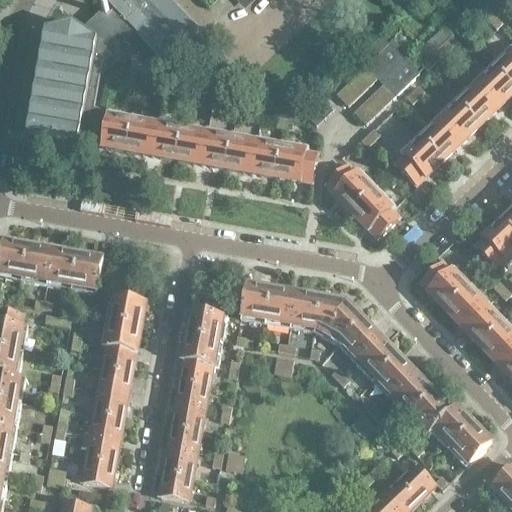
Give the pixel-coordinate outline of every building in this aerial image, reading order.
[(102,66),(135,34),(158,58),(156,61),(159,63),(161,61),(165,65),(199,33),(167,0),(102,0),(115,12),(89,37),(73,28),(46,33),(27,141),(50,156),(78,150),(80,138),(95,141),(100,113),(94,112),(102,66)] [(238,0),(248,9),(255,0),(238,0)] [(493,17),(476,0),(464,0),(464,1),(486,24),(493,17)] [(503,27),(493,17),(486,24),(496,34),(503,27)] [(427,74),(457,45),(452,39),(451,39),(443,31),(415,56),(424,65),(421,68),(427,74)] [(366,128),(419,77),(390,46),(388,48),(381,40),(359,62),(366,69),(336,98),(349,110),(378,82),(384,88),(354,116),(366,128)] [(511,89),(511,50),(492,69),(511,89)] [(461,60),(455,54),(448,60),(455,66),(461,60)] [(455,66),(448,60),(442,66),(449,72),(455,66)] [(511,98),(511,89),(492,69),(473,86),(498,112),(511,98)] [(498,112),(473,86),(455,103),(480,129),(498,112)] [(424,95),(418,89),(412,95),(418,101),(424,95)] [(418,101),(412,95),(406,101),(412,107),(418,101)] [(136,106),(137,97),(129,96),(128,105),(136,106)] [(144,108),(146,99),(137,97),(136,106),(144,108)] [(317,129),(333,113),(322,102),(305,118),(317,129)] [(480,129),(455,103),(437,121),(462,146),(480,129)] [(185,115),(187,107),(178,105),(177,114),(185,115)] [(194,117),(195,108),(187,107),(185,115),(194,117)] [(127,154),(134,119),(108,114),(102,148),(102,150),(127,154)] [(235,124),(236,116),(228,114),(226,123),(235,124)] [(243,126),(244,117),(236,116),(235,124),(243,126)] [(152,158),(158,123),(134,119),(127,154),(152,158)] [(462,146),(437,121),(419,138),(444,164),(462,146)] [(177,163),(183,128),(158,123),(152,158),(177,163)] [(284,134),(285,125),(277,123),(276,132),(284,134)] [(202,167),(208,132),(183,128),(177,163),(202,167)] [(226,172),(232,136),(208,132),(202,167),(226,172)] [(379,139),(373,132),(367,138),(373,145),(379,139)] [(251,176),(257,141),(232,136),(226,172),(251,176)] [(373,145),(367,138),(361,144),(367,150),(373,145)] [(416,190),(444,164),(419,138),(399,157),(403,161),(396,168),(397,170),(397,169),(415,188),(416,190)] [(276,180),(282,145),(257,141),(251,176),(276,180)] [(313,186),(318,159),(318,158),(308,156),(309,150),(282,145),(276,180),(313,187),(313,186)] [(352,216),(378,192),(360,173),(356,176),(348,169),(327,190),(352,216)] [(391,189),(399,180),(395,175),(386,184),(391,189)] [(400,222),(393,214),(396,210),(378,192),(352,216),(378,243),(400,222)] [(511,215),(502,225),(511,234),(511,215)] [(511,265),(511,234),(502,225),(475,251),(475,250),(474,251),(475,252),(475,251),(476,252),(477,252),(496,273),(504,265),(508,269),(511,265)] [(0,280),(23,285),(29,249),(3,245),(0,263),(0,280)] [(47,289),(54,254),(29,249),(23,285),(47,289)] [(72,293),(78,258),(54,254),(47,289),(72,293)] [(478,262),(472,255),(465,262),(471,268),(478,262)] [(97,298),(101,276),(104,263),(78,258),(72,293),(97,298)] [(447,314),(473,289),(454,270),(450,274),(443,266),(441,268),(422,286),(421,287),(447,314)] [(507,292),(501,285),(494,291),(500,298),(507,292)] [(266,327),(272,293),(247,288),(245,296),(240,323),(266,327)] [(464,332),(490,308),(473,289),(447,314),(464,332)] [(511,298),(511,297),(507,292),(500,298),(506,304),(511,298)] [(291,332),(298,297),(272,293),(266,327),(291,332)] [(315,336),(321,301),(298,297),(291,332),(315,336)] [(141,331),(144,315),(146,305),(144,305),(139,304),(140,304),(139,304),(138,304),(111,299),(106,324),(141,331)] [(339,349),(364,324),(354,314),(355,310),(339,302),(336,304),(321,301),(315,336),(339,349)] [(43,313),(45,304),(36,303),(34,311),(43,313)] [(52,314),(53,306),(45,304),(43,313),(52,314)] [(482,350),(508,326),(490,308),(464,332),(482,350)] [(224,345),(228,320),(202,315),(201,315),(194,314),(193,313),(188,339),(224,345)] [(0,352),(24,356),(28,331),(23,330),(25,319),(0,314),(0,352)] [(53,329),(55,320),(47,319),(45,327),(53,329)] [(61,330),(63,321),(55,320),(53,329),(61,330)] [(70,332),(72,323),(63,321),(61,330),(70,332)] [(137,356),(141,331),(106,324),(102,350),(107,351),(137,356)] [(356,367),(382,342),(364,324),(339,349),(356,367)] [(499,369),(511,356),(511,330),(508,326),(482,350),(499,369)] [(82,346),(83,338),(75,336),(73,345),(82,346)] [(219,371),(224,345),(188,339),(184,364),(214,370),(219,371)] [(245,350),(246,341),(238,339),(236,348),(245,350)] [(254,351),(255,342),(246,341),(245,350),(254,351)] [(374,385),(399,361),(382,342),(356,367),(374,385)] [(80,355),(82,346),(73,345),(71,353),(80,355)] [(287,357),(288,348),(280,347),(278,356),(287,357)] [(295,359),(297,350),(288,348),(287,357),(295,359)] [(133,379),(136,362),(137,356),(107,351),(103,373),(133,379)] [(0,377),(19,381),(24,356),(0,352),(0,377)] [(319,363),(321,354),(312,353),(310,361),(319,363)] [(511,381),(511,356),(499,369),(511,381)] [(284,370),(286,362),(277,361),(276,369),(284,370)] [(391,403),(417,379),(399,361),(374,385),(391,403)] [(293,372),(295,364),(286,362),(284,370),(293,372)] [(210,392),(214,370),(184,364),(180,387),(210,392)] [(239,374),(240,366),(232,364),(230,373),(239,374)] [(283,379),(284,370),(276,369),(274,377),(283,379)] [(292,380),(293,372),(284,370),(283,379),(292,380)] [(344,378),(338,372),(332,378),(338,385),(344,378)] [(129,401),(133,379),(103,373),(99,396),(129,401)] [(237,383),(239,374),(230,373),(229,381),(237,383)] [(26,382),(19,381),(0,377),(0,402),(22,407),(26,382)] [(60,388),(62,379),(53,378),(51,386),(60,388)] [(351,385),(344,378),(338,385),(344,391),(351,385)] [(409,422),(434,397),(417,379),(391,403),(409,422)] [(74,391),(75,383),(66,381),(65,390),(74,391)] [(59,396),(60,388),(51,386),(50,395),(59,396)] [(206,415),(210,392),(180,387),(176,409),(206,415)] [(72,400),(74,391),(65,390),(63,398),(72,400)] [(125,424),(129,401),(99,396),(95,418),(125,424)] [(452,415),(434,397),(409,422),(427,440),(432,435),(431,435),(452,415)] [(0,428),(17,432),(22,407),(0,402),(0,428)] [(202,437),(206,415),(176,409),(172,432),(202,437)] [(231,419),(232,411),(224,409),(222,418),(231,419)] [(379,415),(373,409),(367,415),(373,421),(379,415)] [(449,453),(475,428),(457,410),(452,415),(431,435),(432,435),(449,453)] [(386,421),(379,415),(373,421),(379,427),(386,421)] [(121,446),(125,424),(95,418),(91,441),(121,446)] [(229,428),(231,419),(222,418),(220,426),(229,428)] [(370,424),(364,418),(358,424),(364,430),(370,424)] [(364,430),(358,424),(352,430),(358,436),(364,430)] [(376,431),(370,424),(364,430),(370,436),(376,431)] [(66,436),(67,428),(58,426),(57,435),(66,436)] [(51,438),(53,429),(44,427),(43,436),(51,438)] [(0,454),(13,457),(17,432),(0,428),(0,454)] [(488,451),(491,448),(491,449),(493,448),(475,428),(449,453),(467,472),(487,452),(487,453),(489,452),(488,451)] [(370,436),(364,430),(358,436),(364,442),(370,436)] [(198,460),(202,437),(172,432),(168,454),(198,460)] [(64,445),(66,436),(57,435),(55,443),(64,445)] [(50,446),(51,438),(43,436),(41,445),(50,446)] [(116,469),(121,446),(91,441),(87,463),(116,469)] [(418,448),(412,441),(406,448),(412,454),(418,448)] [(424,454),(418,448),(412,454),(418,460),(424,454)] [(404,455),(398,449),(392,455),(398,461),(404,455)] [(0,479),(8,481),(13,457),(0,454),(0,479)] [(194,482),(198,460),(168,454),(164,477),(194,482)] [(223,464),(224,456),(215,454),(214,463),(223,464)] [(236,467),(237,458),(229,457),(228,465),(236,467)] [(244,468),(246,460),(237,458),(236,467),(244,468)] [(112,492),(116,469),(87,463),(82,487),(109,491),(109,492),(112,492)] [(221,473),(223,464),(214,463),(212,471),(221,473)] [(234,475),(236,467),(228,465),(226,474),(234,475)] [(243,477),(244,468),(236,467),(234,475),(243,477)] [(437,489),(416,467),(398,484),(419,506),(437,489)] [(57,482),(59,473),(50,472),(49,480),(57,482)] [(505,511),(507,511),(511,508),(511,472),(510,474),(510,473),(508,475),(509,476),(489,495),(505,511)] [(65,483),(67,475),(59,473),(57,482),(65,483)] [(377,482),(370,475),(364,482),(370,488),(377,482)] [(43,488),(44,479),(35,477),(34,486),(43,488)] [(189,505),(194,482),(164,477),(159,500),(162,501),(189,505)] [(0,505),(4,506),(8,481),(0,479),(0,505)] [(55,490),(57,482),(49,480),(47,489),(55,490)] [(449,486),(443,480),(436,486),(442,493),(449,486)] [(64,492),(65,483),(57,482),(55,490),(64,492)] [(370,488),(364,482),(358,488),(364,494),(370,488)] [(412,511),(419,506),(398,484),(382,500),(393,511),(412,511)] [(41,496),(43,488),(34,486),(32,495),(41,496)] [(322,504),(328,498),(323,492),(316,498),(322,504)] [(316,510),(322,504),(316,498),(310,504),(316,510)] [(328,510),(334,504),(328,498),(322,504),(328,510)] [(215,510),(216,501),(207,500),(206,508),(215,510)] [(393,511),(382,500),(369,511),(393,511)] [(35,511),(38,511),(40,504),(31,503),(30,511),(35,511)]
